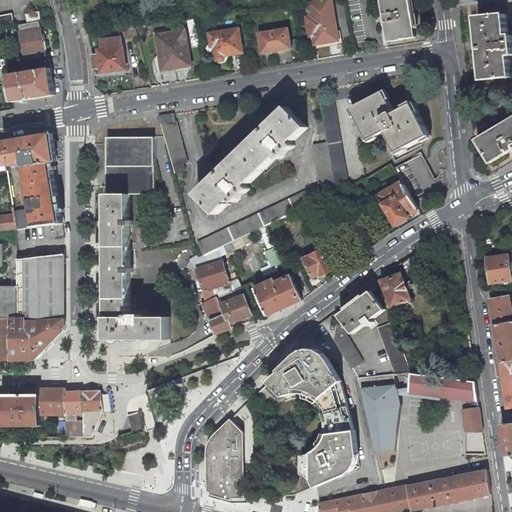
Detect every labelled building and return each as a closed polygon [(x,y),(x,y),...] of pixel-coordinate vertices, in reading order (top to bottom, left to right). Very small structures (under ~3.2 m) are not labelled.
[(332,0),(309,0),(311,9),(306,9),(310,35),(314,35),(315,44),(339,40),(332,0)] [(383,0),(386,14),(382,15),(384,22),(387,22),(390,41),(417,37),(410,0),(383,0)] [(26,14),(28,23),(40,21),(42,21),(40,12),(26,14)] [(0,28),(15,26),(13,14),(0,16),(0,28)] [(507,14),(478,17),(485,80),(511,77),(511,68),(511,56),(511,55),(511,35),(509,36),(507,14)] [(133,20),(121,23),(126,39),(138,36),(135,26),(133,20)] [(28,23),(20,25),(21,33),(25,55),(46,51),(42,29),(41,29),(40,21),(28,23)] [(244,53),(240,29),(210,33),(212,47),(216,46),(218,58),(219,59),(221,60),(222,60),(224,60),(225,58),(225,57),(225,56),(244,53)] [(260,34),(264,53),(292,48),(289,29),(260,34)] [(188,43),(185,31),(158,36),(164,70),(187,66),(183,44),(188,43)] [(96,72),(102,72),(102,73),(127,69),(122,37),(101,40),(102,50),(99,50),(100,55),(94,56),(96,72)] [(51,68),(8,75),(13,102),(56,95),(51,68)] [(385,91),(352,108),(369,140),(390,129),(390,130),(388,131),(399,152),(432,135),(416,105),(425,100),(422,93),(424,92),(422,88),(400,99),(405,108),(394,114),(393,112),(395,111),(385,91)] [(351,186),(335,100),(321,102),(328,143),(337,193),(351,186)] [(309,128),(289,107),(199,194),(218,214),(229,204),(230,205),(231,204),(231,203),(234,200),(237,203),(251,189),(248,186),(278,157),(282,160),(296,146),(293,143),(309,128)] [(159,116),(176,173),(186,170),(184,163),(188,162),(176,121),(175,113),(159,116)] [(511,119),(478,140),(491,163),(510,152),(511,150),(511,119)] [(3,142),(8,165),(26,162),(33,209),(15,212),(15,215),(17,229),(35,228),(50,226),(64,224),(54,162),(58,162),(53,134),(3,142)] [(156,137),(108,137),(108,340),(167,339),(172,339),(172,317),(145,317),(145,314),(131,314),(131,273),(134,273),(134,268),(131,268),(131,225),(134,225),(134,220),(131,220),(131,194),(156,194),(156,137)] [(198,243),(204,256),(312,205),(337,193),(328,143),(315,145),(321,179),(320,186),(198,243)] [(421,155),(395,168),(403,182),(417,206),(440,192),(421,155)] [(403,182),(381,195),(398,225),(410,218),(409,216),(420,210),(417,206),(403,182)] [(15,215),(0,216),(0,231),(17,229),(15,215)] [(65,235),(64,224),(50,226),(51,237),(65,235)] [(258,244),(241,251),(244,260),(241,261),(246,275),(267,267),(258,244)] [(342,267),(332,246),(305,259),(314,278),(322,274),(322,276),(342,267)] [(270,266),(262,268),(263,274),(275,272),(274,265),(280,264),(277,248),(267,250),(270,266)] [(66,254),(18,259),(18,287),(18,318),(11,318),(12,360),(36,360),(66,330),(66,254)] [(510,255),(488,258),(491,283),(511,280),(511,271),(511,262),(510,255)] [(216,299),(219,297),(233,291),(224,261),(198,269),(204,288),(213,285),(214,288),(213,288),(216,299)] [(403,273),(405,272),(402,263),(376,282),(378,286),(387,309),(412,299),(403,273)] [(275,279),(256,288),(268,316),(303,300),(292,276),(277,283),(275,279)] [(342,313),(342,314),(341,315),(335,340),(352,369),(364,362),(349,337),(347,335),(352,331),(355,334),(368,323),(370,326),(375,322),(373,319),(387,309),(378,286),(342,313)] [(18,287),(0,287),(0,359),(12,360),(11,318),(18,318),(18,287)] [(246,296),(222,305),(226,313),(212,320),(217,333),(233,328),(231,323),(253,315),(246,296)] [(216,299),(205,304),(212,320),(226,313),(222,305),(219,297),(216,299)] [(491,301),(502,363),(511,361),(511,301),(511,298),(491,301)] [(392,322),(378,328),(396,374),(411,372),(392,322)] [(349,406),(342,381),(329,360),(325,354),(318,351),(311,350),(304,351),(298,355),(296,357),(282,371),(257,394),(268,406),(282,393),(285,396),(291,394),(296,393),(296,389),(301,389),(311,391),(318,393),(323,398),(320,400),(325,408),(327,412),(349,406)] [(511,361),(502,363),(508,407),(511,406),(511,361)] [(449,392),(451,378),(412,374),(411,392),(437,395),(438,388),(445,389),(445,392),(449,392)] [(449,397),(468,399),(470,381),(451,378),(449,392),(449,397)] [(476,382),(470,381),(468,399),(479,401),(476,382)] [(397,384),(363,388),(376,451),(397,449),(403,405),(397,384)] [(67,392),(67,388),(41,388),(41,395),(41,415),(42,415),(67,415),(67,392)] [(438,388),(437,395),(449,397),(449,392),(445,392),(445,389),(438,388)] [(92,437),(104,410),(102,394),(99,390),(67,392),(67,415),(67,437),(92,437)] [(41,415),(41,395),(3,395),(3,415),(3,425),(42,425),(42,415),(41,415)] [(359,456),(356,432),(349,406),(327,412),(323,413),(326,423),(326,428),(325,433),(323,438),(327,440),(323,445),(320,448),(309,456),(309,466),(294,495),(353,470),(355,469),(359,462),(359,456)] [(480,409),(464,411),(467,432),(483,432),(480,409)] [(139,412),(128,416),(133,434),(144,430),(139,412)] [(233,501),(246,501),(245,461),(244,432),(232,419),(215,435),(213,437),(211,440),(209,444),(208,449),(207,453),(208,494),(233,501)] [(467,432),(467,454),(486,454),(483,432),(467,432)] [(320,511),(405,511),(492,494),(488,469),(385,491),(319,505),(320,511)]
